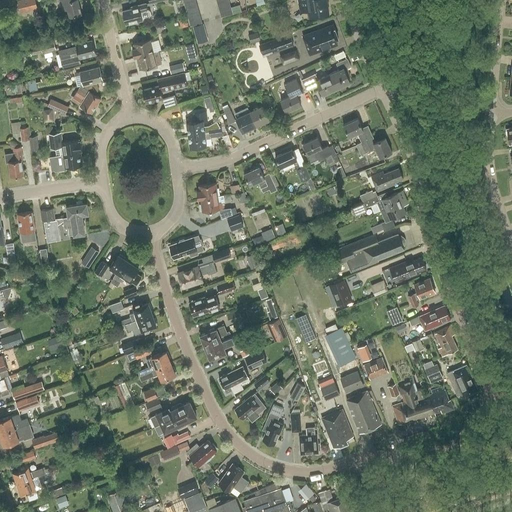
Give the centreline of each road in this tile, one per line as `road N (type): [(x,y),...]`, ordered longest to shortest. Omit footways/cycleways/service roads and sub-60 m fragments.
road 1 (residential): [(424,511),(408,476),(386,457),(284,471),(234,442),(197,377),(148,234)]
road 2 (residential): [(482,379),(424,223),(414,163),(379,88)]
road 3 (residential): [(174,170),(232,160),(379,88)]
road 4 (unclassified): [(511,254),(488,180),(490,109)]
road 5 (residential): [(129,118),(101,0)]
